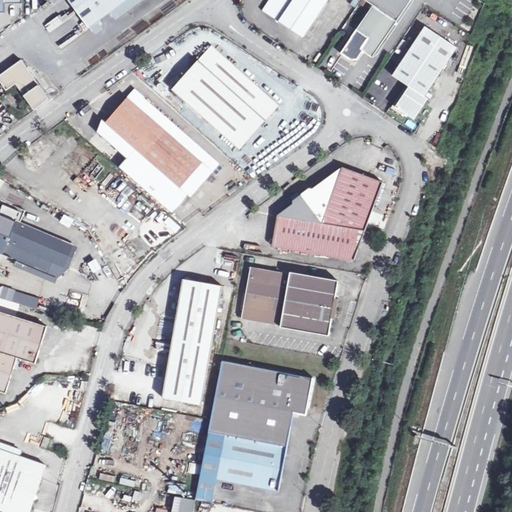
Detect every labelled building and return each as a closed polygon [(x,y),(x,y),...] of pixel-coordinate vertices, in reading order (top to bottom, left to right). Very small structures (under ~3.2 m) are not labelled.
[(0,0),(0,10),(6,11),(6,1),(23,1),(22,0),(0,0)] [(69,0),(89,26),(125,0),(69,0)] [(264,0),(262,4),(302,32),(324,0),(264,0)] [(368,0),(373,3),(397,19),(409,0),(368,0)] [(397,19),(373,3),(340,50),(351,58),(357,58),(361,52),(363,49),(372,55),(397,19)] [(49,32),(72,17),(67,10),(44,25),(49,32)] [(408,83),(394,103),(413,117),(427,96),(423,93),(455,44),(426,24),(392,72),(408,83)] [(176,89),(202,114),(244,72),(216,46),(176,89)] [(0,79),(7,88),(15,82),(16,82),(35,108),(50,97),(21,58),(7,68),(0,72),(0,79)] [(244,72),(202,114),(241,151),(282,107),(244,72)] [(9,94),(5,98),(13,105),(16,100),(9,94)] [(113,160),(165,207),(181,189),(183,191),(205,166),(165,129),(173,122),(144,95),(137,103),(131,97),(99,131),(120,151),(113,160)] [(408,120),(405,125),(414,130),(417,125),(408,120)] [(321,225),(366,232),(384,184),(343,170),(312,193),(309,192),(300,198),(321,225)] [(53,180),(70,198),(81,188),(63,171),(53,180)] [(355,261),(366,232),(321,225),(300,198),(293,203),(292,207),(277,218),(271,248),(355,261)] [(0,212),(3,214),(0,222),(0,238),(6,241),(1,253),(48,273),(53,261),(64,266),(73,244),(17,220),(21,210),(3,203),(0,210),(0,212)] [(60,223),(69,227),(72,219),(63,216),(60,223)] [(93,273),(101,268),(95,259),(87,264),(93,273)] [(250,270),(241,323),(328,337),(332,319),(336,319),(339,298),(335,297),(337,285),(250,270)] [(183,278),(162,398),(202,405),(222,286),(183,278)] [(14,290),(3,287),(0,298),(11,301),(14,290)] [(21,317),(14,314),(0,310),(0,390),(7,392),(18,357),(35,362),(47,325),(45,324),(27,319),(21,317)] [(29,311),(27,319),(45,324),(48,316),(29,311)] [(221,361),(209,421),(287,437),(292,412),(305,415),(312,378),(221,361)] [(57,379),(53,388),(64,394),(69,386),(57,379)] [(287,437),(209,421),(194,500),(210,503),(215,479),(277,491),(287,437)] [(0,451),(0,511),(2,511),(27,511),(42,466),(0,451)] [(120,478),(119,484),(134,488),(135,482),(120,478)] [(175,497),(172,511),(191,511),(194,501),(175,497)]
